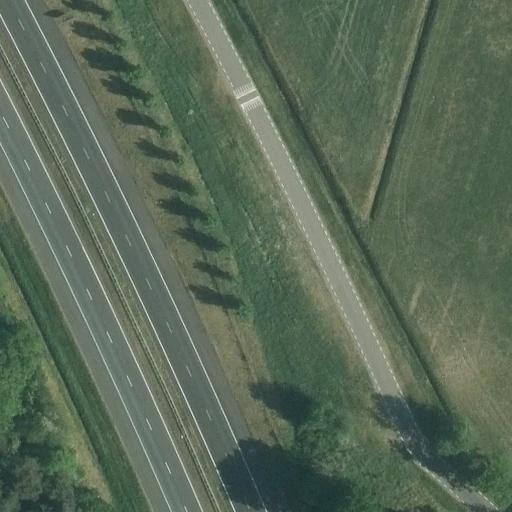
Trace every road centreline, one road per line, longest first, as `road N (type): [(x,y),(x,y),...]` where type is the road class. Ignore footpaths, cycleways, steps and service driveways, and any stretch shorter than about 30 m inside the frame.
road 1 (unclassified): [(185,0),(335,275),(421,467),(469,511)]
road 2 (motorway): [(250,511),(193,374),(7,0)]
road 3 (motorway): [(0,117),(183,511)]
